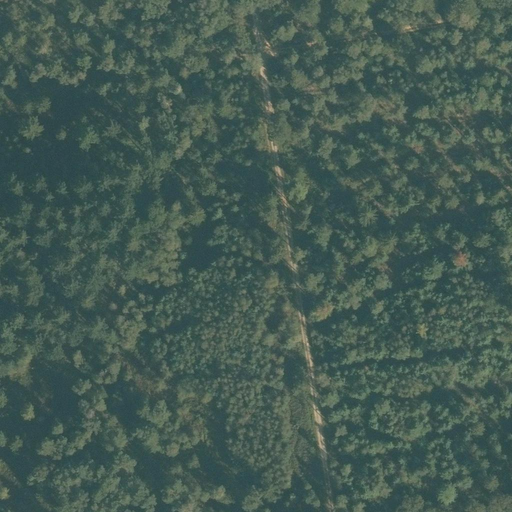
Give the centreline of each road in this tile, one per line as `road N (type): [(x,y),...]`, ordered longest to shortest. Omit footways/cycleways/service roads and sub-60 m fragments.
road 1 (track): [(261,62),(326,511)]
road 2 (track): [(261,62),(511,17)]
